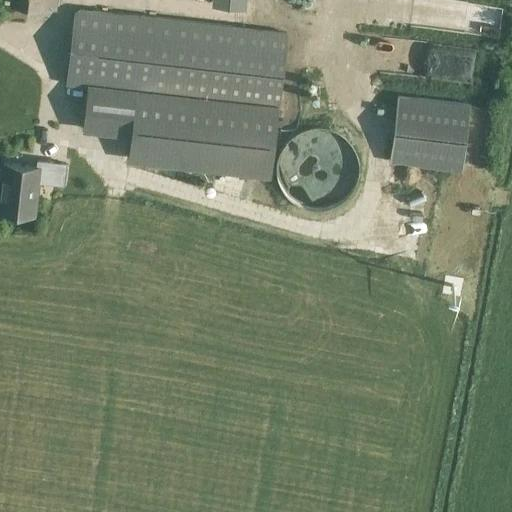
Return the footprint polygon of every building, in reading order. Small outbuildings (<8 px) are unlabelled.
[(10,0),(10,4),(56,9),(56,0),(10,0)] [(211,0),(211,5),(244,9),(245,0),(211,0)] [(273,172),(288,32),(80,9),(73,13),(65,85),(87,87),(82,126),(130,130),(127,157),(273,172)] [(470,103),(397,94),(389,163),(462,171),(470,103)] [(320,207),(365,175),(330,124),(285,156),(320,207)] [(35,159),(35,166),(4,163),(0,200),(0,210),(33,215),(37,179),(63,182),(65,163),(35,159)]
